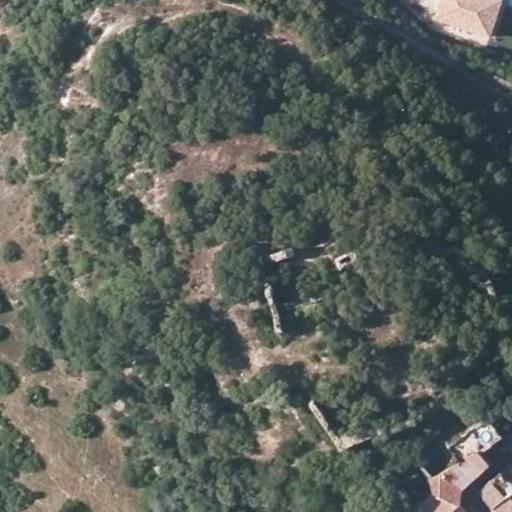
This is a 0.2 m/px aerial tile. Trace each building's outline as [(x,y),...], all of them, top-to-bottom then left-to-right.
[(445,0),(440,20),(494,36),(505,0),(503,0),(445,0)] [(495,430),(500,436),(511,425),(511,419),(510,418),(495,430)] [(458,487),(488,463),(478,451),(431,482),(435,489),(429,495),(437,504),(441,503),(459,504),(458,487)] [(511,466),(486,487),(499,507),(511,498),(511,466)] [(511,511),(511,498),(499,507),(502,511),(511,511)] [(467,511),(459,504),(441,503),(437,504),(424,511),(467,511)]
